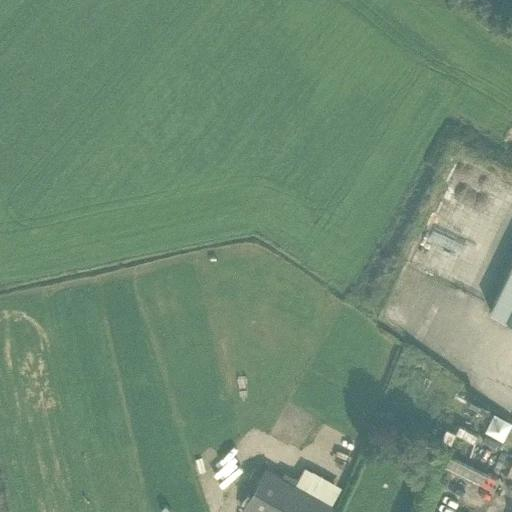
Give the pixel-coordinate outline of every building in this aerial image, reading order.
[(511,262),(489,311),(507,319),(511,308),(511,262)] [(500,439),(509,419),(489,410),(480,430),(500,439)] [(440,439),(450,443),(455,432),(445,428),(440,439)] [(449,452),(444,463),(489,486),(494,476),(449,452)] [(330,511),(334,504),(264,467),(241,509),(244,511),(330,511)]
